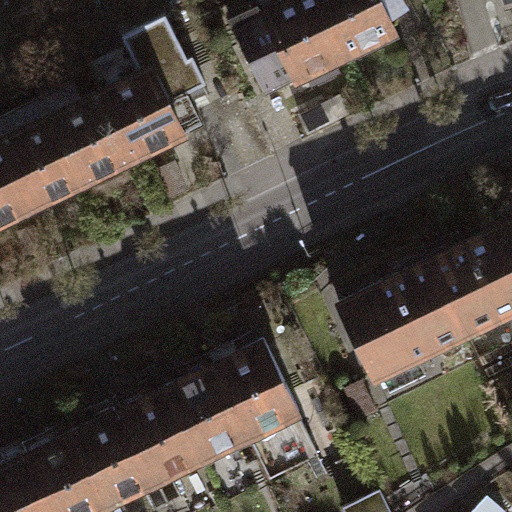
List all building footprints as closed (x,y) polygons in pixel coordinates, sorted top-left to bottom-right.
[(269,95),(349,56),(321,0),(289,0),(264,12),(262,7),(233,21),(269,95)] [(321,0),(349,56),(401,31),(386,0),(321,0)] [(511,0),(501,0),(504,9),(511,6),(511,0)] [(137,156),(206,123),(191,92),(209,84),(196,57),(190,60),(168,14),(127,34),(144,69),(105,88),(137,156)] [(86,181),(137,156),(105,88),(54,113),(86,181)] [(36,206),(86,181),(54,113),(3,137),(36,206)] [(0,222),(36,206),(3,137),(0,130),(0,222)] [(511,222),(436,259),(470,332),(511,312),(511,222)] [(436,259),(342,302),(376,376),(470,332),(436,259)] [(274,345),(226,367),(261,444),(276,476),(324,454),(274,345)] [(226,367),(177,389),(212,466),(261,444),(226,367)] [(177,389),(128,411),(163,488),(212,466),(177,389)] [(128,411),(80,433),(115,510),(163,488),(128,411)] [(80,433),(31,455),(56,511),(109,511),(115,510),(80,433)] [(56,511),(31,455),(0,468),(0,511),(56,511)] [(392,511),(385,495),(351,510),(351,511),(392,511)]
